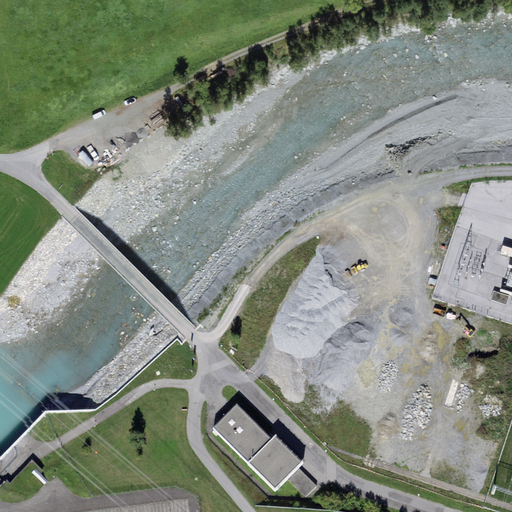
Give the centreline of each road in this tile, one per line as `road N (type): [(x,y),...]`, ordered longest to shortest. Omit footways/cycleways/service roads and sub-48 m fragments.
road 1 (track): [(8,164),(107,123),(251,47),(375,0)]
road 2 (track): [(207,350),(252,278),(304,229),(429,177),(511,170)]
road 3 (unclassified): [(0,161),(40,182),(207,350)]
road 4 (unclassified): [(249,511),(195,437),(207,350)]
